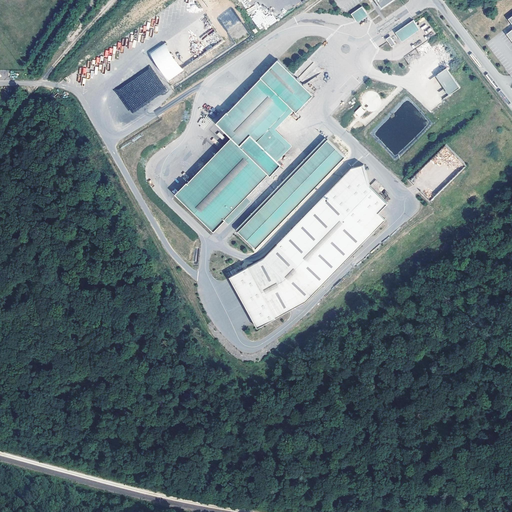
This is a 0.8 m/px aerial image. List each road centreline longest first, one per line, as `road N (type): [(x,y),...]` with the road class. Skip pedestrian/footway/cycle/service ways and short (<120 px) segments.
road 1 (track): [(113,0),(0,137)]
road 2 (unclassified): [(435,0),(511,99)]
